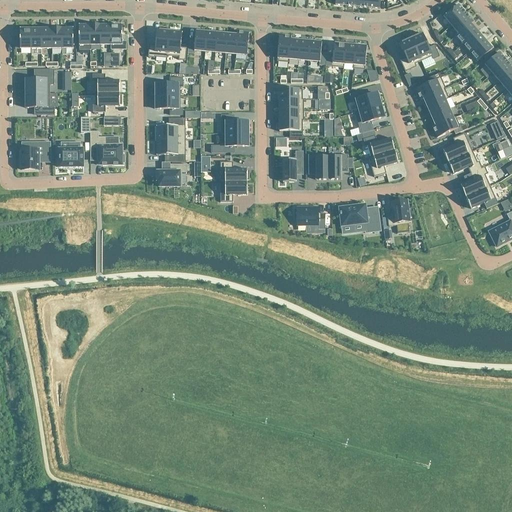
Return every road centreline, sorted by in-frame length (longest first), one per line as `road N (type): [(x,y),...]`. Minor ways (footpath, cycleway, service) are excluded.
road 1 (residential): [(0,288),(129,275),(212,279),(414,357),(511,367)]
road 2 (residential): [(2,6),(6,174),(19,184),(135,174),(139,6)]
road 3 (residential): [(416,187),(329,198),(262,194),(261,18)]
road 4 (residential): [(373,27),(416,187)]
road 5 (residential): [(416,187),(445,187),(476,256),(511,257)]
road 6 (residential): [(139,6),(2,6)]
road 7 (residential): [(261,18),(139,6)]
